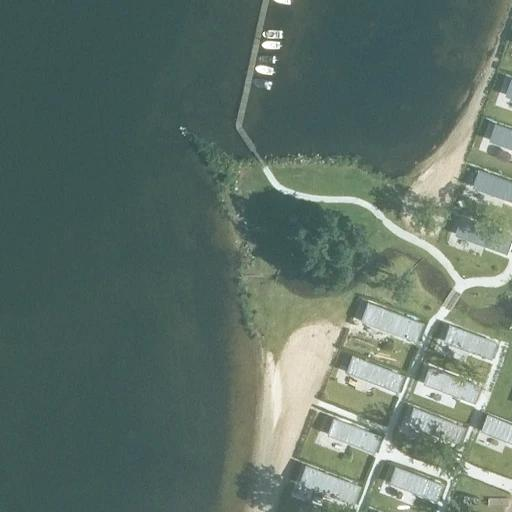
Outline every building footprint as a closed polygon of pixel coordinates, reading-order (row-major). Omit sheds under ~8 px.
[(511,128),(497,123),(490,140),(511,148),(511,128)] [(511,181),(479,169),(472,186),(511,201),(511,181)] [(511,235),(463,217),(456,234),(508,254),(511,244),(511,235)] [(368,303),(361,320),(412,340),(419,323),(368,303)] [(445,322),(439,339),(490,359),(497,342),(445,322)] [(351,354),(344,371),(396,392),(402,375),(351,354)] [(426,365),(420,382),(471,403),(478,385),(426,365)] [(412,405),(405,422),(457,443),(464,425),(412,405)] [(511,425),(486,415),(479,433),(511,445),(511,425)] [(330,417),(323,434),(374,455),(381,437),(330,417)] [(458,450),(449,446),(444,458),(453,462),(458,450)] [(306,465),(299,483),(351,503),(358,486),(306,465)] [(392,465),(386,482),(437,502),(444,485),(392,465)] [(460,475),(447,511),(504,511),(511,495),(460,475)]
